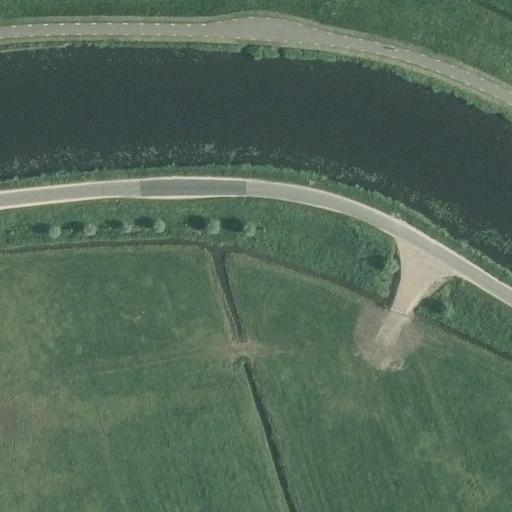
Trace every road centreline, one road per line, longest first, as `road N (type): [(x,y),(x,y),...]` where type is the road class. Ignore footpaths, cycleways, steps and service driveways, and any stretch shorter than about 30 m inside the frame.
road 1 (unclassified): [(511,292),(349,207),(258,190),(168,186),(0,201)]
road 2 (unclassified): [(511,100),(390,53),(252,33),(0,33)]
